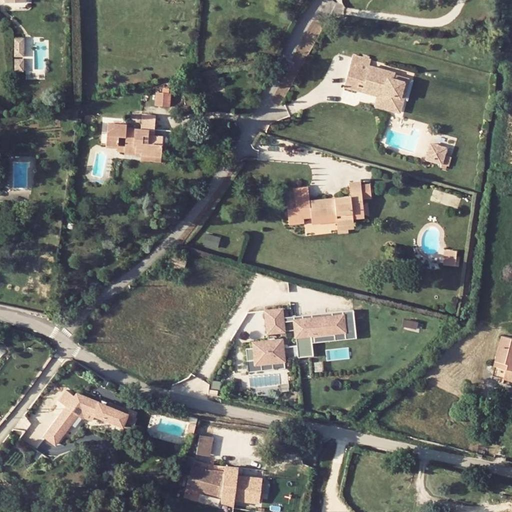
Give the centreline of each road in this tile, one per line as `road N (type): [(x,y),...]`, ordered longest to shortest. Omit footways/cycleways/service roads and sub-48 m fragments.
road 1 (unclassified): [(65,344),(108,374),(164,395),(511,471)]
road 2 (residential): [(65,344),(96,303),(174,239),(218,186),(321,0)]
